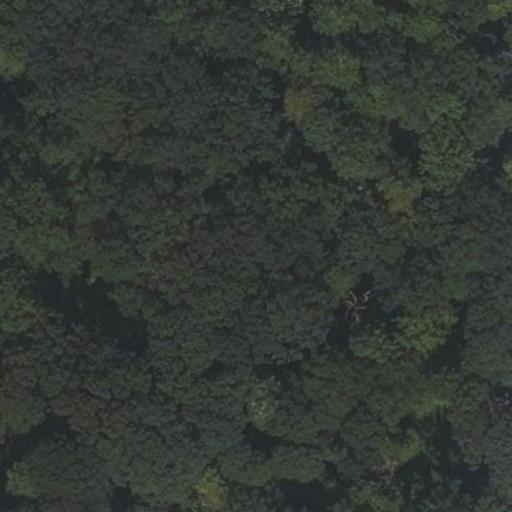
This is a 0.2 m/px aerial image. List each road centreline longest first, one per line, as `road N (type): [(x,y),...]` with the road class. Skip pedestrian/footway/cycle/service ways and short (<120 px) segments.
road 1 (track): [(162,511),(494,0)]
road 2 (track): [(204,511),(198,464),(0,237)]
